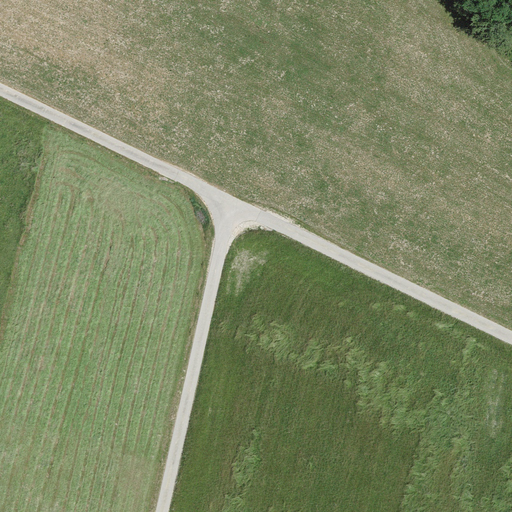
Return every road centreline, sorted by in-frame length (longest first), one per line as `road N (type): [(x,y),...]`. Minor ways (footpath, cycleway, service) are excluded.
road 1 (track): [(224,200),(511,340)]
road 2 (track): [(155,511),(224,200)]
road 3 (track): [(224,200),(0,90)]
